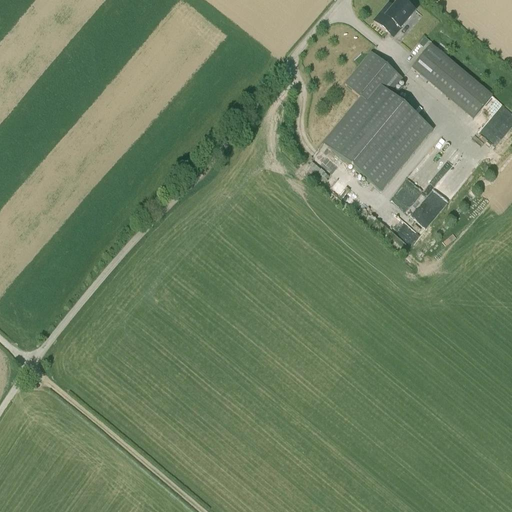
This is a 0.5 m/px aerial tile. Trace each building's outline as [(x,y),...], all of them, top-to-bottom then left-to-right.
[(385,9),(374,23),(389,36),(390,35),(389,35),(396,27),(400,30),(414,13),(399,1),(390,12),(385,9)] [(492,98),(430,47),(411,70),(472,121),(492,98)] [(344,85),(361,99),(322,145),(380,194),(432,132),(389,96),(402,80),(371,54),(344,85)] [(498,111),(484,129),(501,142),(511,127),(511,112),(495,99),(490,105),(498,111)] [(435,187),(453,200),(480,164),(464,152),(454,166),(449,162),(460,148),(443,135),(393,201),(413,216),(435,187)]
